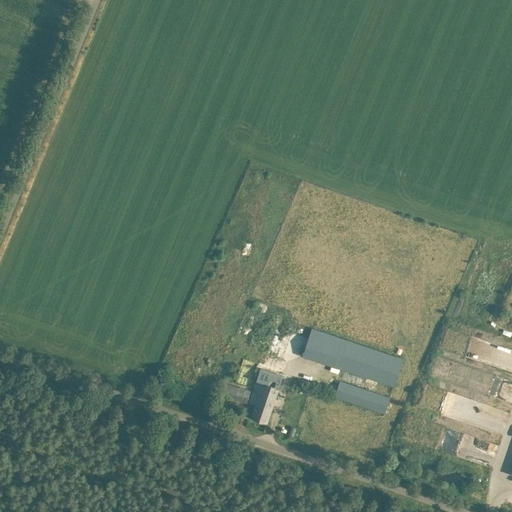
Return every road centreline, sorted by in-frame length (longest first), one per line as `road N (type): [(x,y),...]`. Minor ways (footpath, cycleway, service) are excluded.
road 1 (unclassified): [(461,511),(0,355)]
road 2 (unclassified): [(0,236),(96,0)]
